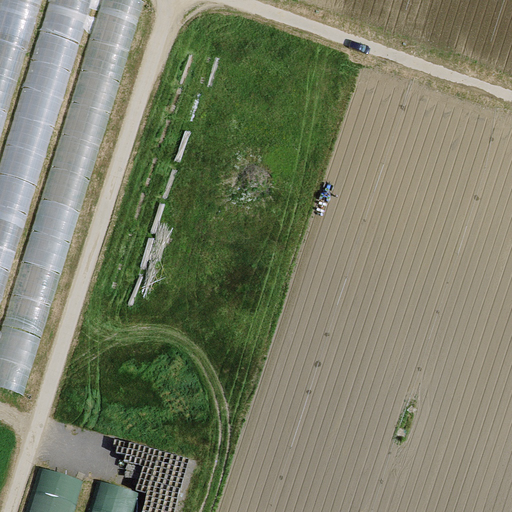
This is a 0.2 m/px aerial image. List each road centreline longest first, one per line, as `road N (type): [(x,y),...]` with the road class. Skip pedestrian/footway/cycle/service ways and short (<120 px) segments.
road 1 (track): [(171,0),(10,511)]
road 2 (track): [(235,0),(511,95)]
